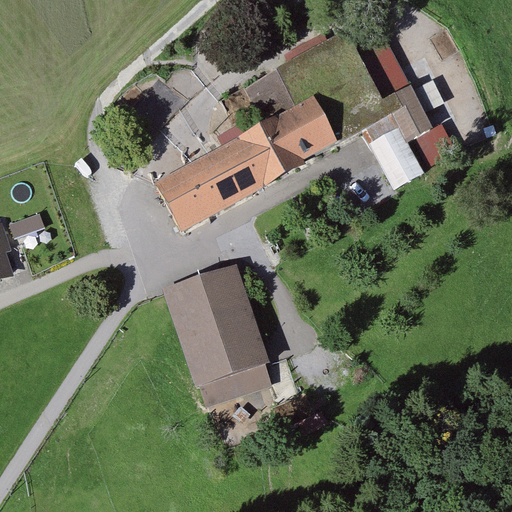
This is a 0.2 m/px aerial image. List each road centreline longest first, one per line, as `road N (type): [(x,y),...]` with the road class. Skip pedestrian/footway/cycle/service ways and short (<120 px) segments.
road 1 (unclassified): [(0,303),(109,258),(136,263),(137,284),(0,496)]
road 2 (track): [(136,263),(141,241),(118,183),(97,162),(92,122),(109,91),(209,0)]
